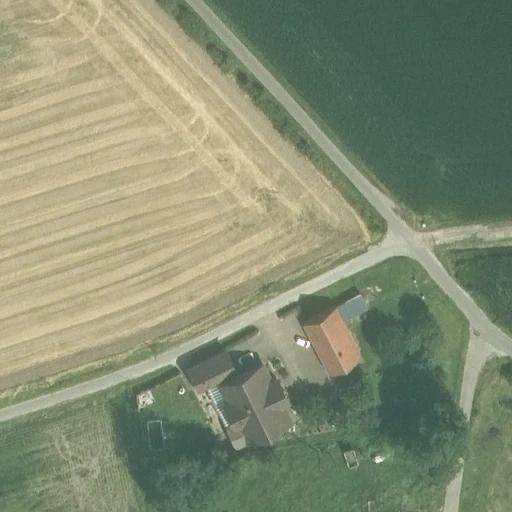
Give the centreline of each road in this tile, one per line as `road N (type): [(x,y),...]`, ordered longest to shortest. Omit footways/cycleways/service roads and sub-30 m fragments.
road 1 (unclassified): [(407,242),(132,376),(0,418)]
road 2 (unclassified): [(407,242),(185,0)]
road 3 (unclassified): [(511,353),(484,334),(407,242)]
